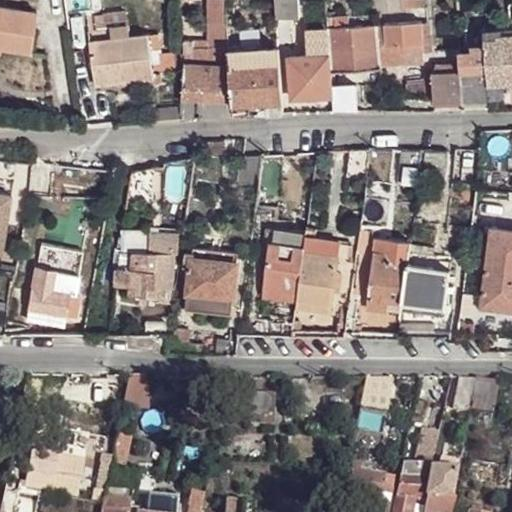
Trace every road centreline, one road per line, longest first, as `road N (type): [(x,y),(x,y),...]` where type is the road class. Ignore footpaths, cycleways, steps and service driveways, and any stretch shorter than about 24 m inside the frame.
road 1 (residential): [(0,135),(87,143),(273,128),(511,124)]
road 2 (residential): [(0,356),(116,355),(219,367),(511,358)]
